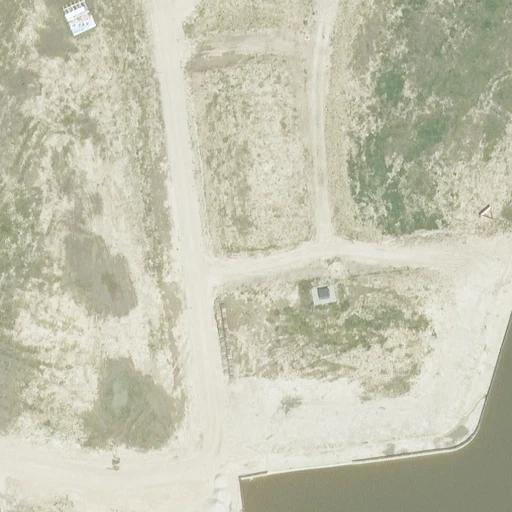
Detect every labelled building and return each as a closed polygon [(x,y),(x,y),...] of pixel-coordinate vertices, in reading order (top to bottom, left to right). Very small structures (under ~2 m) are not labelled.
[(13,0),(0,0),(0,18),(8,23),(15,10),(28,16),(32,9),(19,2),(13,0)] [(13,0),(19,2),(32,9),(35,2),(31,0),(13,0)] [(497,0),(489,0),(487,8),(499,11),(502,1),(497,0)] [(345,1),(341,23),(377,30),(382,8),(345,1)] [(487,8),(484,18),(496,22),(499,11),(487,8)] [(0,18),(0,38),(5,30),(17,36),(21,29),(8,23),(0,18)] [(341,23),(336,43),(373,51),(377,30),(341,23)] [(405,25),(403,35),(415,38),(417,27),(405,25)] [(403,35),(401,46),(413,48),(415,38),(403,35)] [(478,41),(475,51),(486,54),(489,44),(478,41)] [(336,43),(332,64),(369,72),(373,51),(336,43)] [(0,53),(7,57),(11,50),(0,44),(0,53)] [(475,51),(472,61),(483,64),(486,54),(475,51)] [(92,75),(77,76),(78,84),(93,83),(129,78),(126,56),(90,60),(92,75)] [(332,64),(328,85),(365,92),(369,72),(332,64)] [(397,66),(395,77),(406,79),(408,69),(397,66)] [(395,77),(392,87),(404,90),(406,79),(395,77)] [(93,83),(78,84),(79,92),(87,91),(94,90),(95,104),(132,100),(129,78),(93,83)] [(465,83),(462,93),(473,97),(476,87),(465,83)] [(328,85),(326,96),(329,121),(366,117),(364,97),(365,92),(328,85)] [(462,93),(459,104),(470,107),(473,97),(462,93)] [(305,97),(297,98),(298,111),(307,110),(305,97)] [(95,104),(81,106),(82,114),(96,112),(98,125),(134,121),(132,100),(95,104)] [(282,100),(273,101),(275,114),(283,113),(282,100)] [(260,102),(251,103),(253,117),(261,115),(260,102)] [(237,105),(229,106),(230,119),(239,118),(237,105)] [(511,108),(506,107),(500,128),(511,131),(511,108)] [(200,110),(192,111),(193,124),(202,123),(200,110)] [(404,112),(392,113),(393,124),(405,123),(404,112)] [(366,117),(329,121),(332,142),(369,138),(366,117)] [(100,139),(85,141),(86,149),(101,147),(137,142),(134,121),(98,125),(100,139)] [(452,126),(449,136),(461,140),(464,129),(452,126)] [(511,131),(500,128),(493,149),(511,154),(511,131)] [(449,136),(446,146),(458,150),(461,140),(449,136)] [(369,138),(332,142),(334,163),(371,159),(369,138)] [(101,147),(86,149),(87,157),(102,155),(103,169),(140,165),(137,142),(101,147)] [(408,143),(396,145),(397,155),(409,154),(408,143)] [(261,145),(197,153),(211,265),(324,251),(316,185),(267,191),(261,145)] [(511,154),(493,149),(487,171),(511,178),(511,154)] [(409,154),(397,155),(398,166),(410,164),(409,154)] [(371,159),(334,163),(337,184),(374,180),(371,159)] [(439,168),(436,179),(448,182),(451,172),(439,168)] [(511,178),(487,171),(480,192),(511,201),(511,178)] [(374,180),(337,184),(339,205),(377,201),(374,180)] [(413,185),(401,187),(402,197),(414,196),(413,185)] [(109,210),(94,211),(95,219),(110,218),(146,213),(143,191),(107,195),(109,210)] [(511,201),(480,192),(468,233),(511,227),(511,225),(511,201)] [(414,196),(402,197),(403,208),(415,206),(414,196)] [(451,198),(439,199),(440,210),(452,209),(451,198)] [(377,201),(339,205),(342,226),(379,222),(377,201)] [(110,218),(95,219),(96,227),(110,225),(112,239),(148,234),(146,213),(110,218)] [(417,217),(405,218),(406,229),(418,228),(417,217)] [(379,222),(342,226),(345,248),(382,244),(379,222)] [(114,252),(100,254),(101,262),(115,260),(151,256),(148,234),(112,239),(114,252)] [(115,260),(101,262),(101,270),(116,268),(118,283),(154,278),(151,256),(115,260)] [(437,281),(371,289),(379,352),(387,416),(459,408),(459,407),(492,298),(437,281)] [(115,295),(101,296),(102,304),(116,302),(118,316),(154,311),(151,290),(115,295)] [(118,316),(103,317),(104,325),(119,324),(120,336),(156,331),(154,311),(118,316)] [(120,336),(106,338),(107,346),(121,344),(123,356),(159,352),(156,331),(120,336)] [(123,356),(109,358),(110,366),(124,364),(125,376),(162,372),(159,352),(123,356)] [(125,376),(111,378),(112,386),(126,384),(128,397),(164,392),(162,372),(125,376)] [(18,402),(11,437),(33,442),(40,406),(43,392),(35,390),(32,405),(18,402)] [(40,406),(33,442),(54,446),(61,410),(48,408),(51,394),(43,392),(40,406)] [(128,397),(113,398),(114,406),(129,405),(130,417),(167,412),(164,392),(128,397)] [(61,410),(54,446),(76,451),(83,415),(69,412),(72,398),(64,396),(61,410)] [(130,417),(116,419),(117,427),(131,425),(133,437),(169,433),(167,412),(130,417)] [(133,437),(119,439),(120,447),(134,445),(136,458),(172,454),(169,433),(133,437)]
